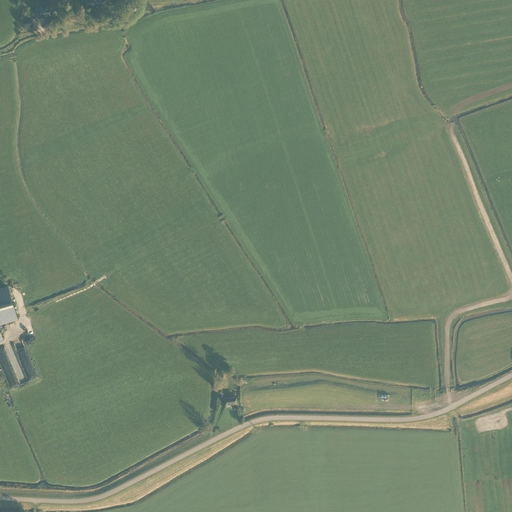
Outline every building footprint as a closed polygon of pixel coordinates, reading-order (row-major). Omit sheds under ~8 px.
[(41,18),(52,16),(50,8),(40,11),(41,18)] [(26,28),(31,27),(31,29),(37,28),(36,25),(39,25),(38,21),(37,22),(36,18),(28,20),(28,21),(24,21),(26,28)] [(0,341),(3,341),(0,331),(0,324),(17,319),(8,288),(0,289),(0,341)] [(14,373),(6,376),(10,388),(18,386),(14,373)] [(224,399),(225,406),(237,405),(236,398),(224,399)]
